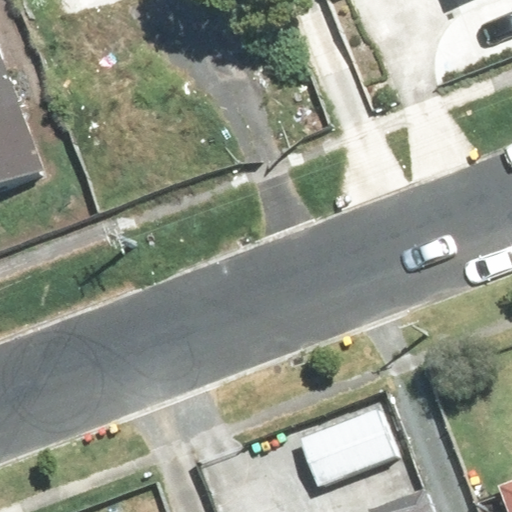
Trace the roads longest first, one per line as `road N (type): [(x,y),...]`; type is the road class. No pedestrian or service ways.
road 1 (residential): [(0,405),(511,209)]
road 2 (unknown): [(178,336),(250,511)]
